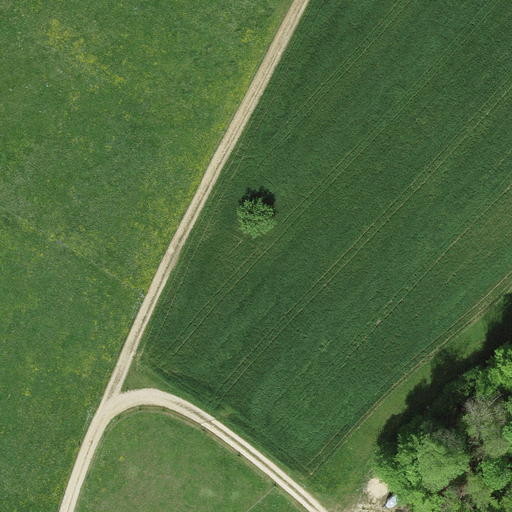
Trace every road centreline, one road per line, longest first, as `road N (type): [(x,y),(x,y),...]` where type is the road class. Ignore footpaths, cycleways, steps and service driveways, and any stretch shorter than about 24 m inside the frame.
road 1 (track): [(106,408),(301,0)]
road 2 (track): [(317,511),(247,449),(160,398),(106,408),(66,511)]
